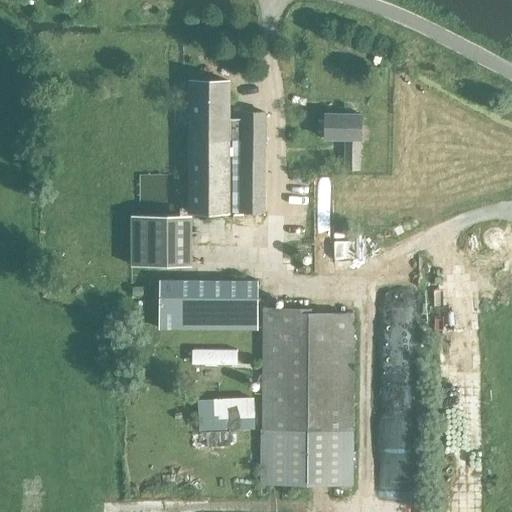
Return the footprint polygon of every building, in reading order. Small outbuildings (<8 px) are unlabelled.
[(264,210),(266,111),(242,110),(241,117),(229,116),(230,79),(190,79),(188,210),(229,210),(229,137),(241,137),(240,210),(264,210)] [(361,137),(361,113),(325,112),(325,137),(345,137),(345,168),(359,168),(360,137),(361,137)] [(131,214),(131,262),(179,263),(180,214),(131,214)] [(359,256),(360,238),(336,237),(335,255),(359,256)] [(258,327),(258,278),(160,277),(160,326),(258,327)] [(481,283),(443,283),(443,369),(481,369),(481,283)] [(352,484),(353,433),(353,312),(311,311),(311,308),(274,307),(274,311),(264,311),(263,484),(352,484)] [(388,315),(388,399),(412,398),(412,386),(412,315),(388,315)] [(239,363),(239,347),(193,345),(193,361),(239,363)] [(448,384),(449,430),(463,430),(463,421),(478,421),(477,391),(464,391),(464,384),(448,384)] [(256,393),(199,395),(200,430),(190,430),(190,444),(234,443),(233,426),(257,425),(256,393)] [(450,445),(449,458),(471,460),(472,447),(450,445)]
